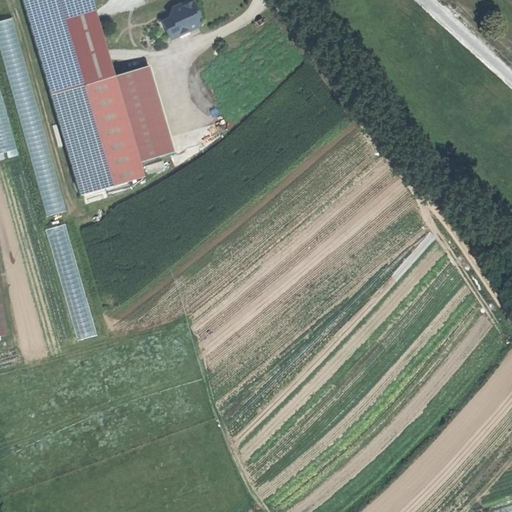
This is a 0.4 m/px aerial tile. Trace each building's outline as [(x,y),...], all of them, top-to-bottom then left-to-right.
[(23,0),(51,94),(113,75),(91,0),(23,0)] [(200,17),(192,0),(190,0),(173,8),(175,12),(170,14),(169,18),(162,21),(169,37),(178,33),(179,36),(200,26),(197,19),(200,17)] [(11,18),(0,21),(0,50),(46,217),(65,211),(11,18)] [(149,65),(113,75),(139,162),(175,151),(149,65)] [(80,194),(143,177),(139,162),(113,75),(51,94),(80,194)] [(0,89),(0,153),(16,149),(0,89)] [(65,224),(45,230),(77,341),(97,335),(65,224)]
